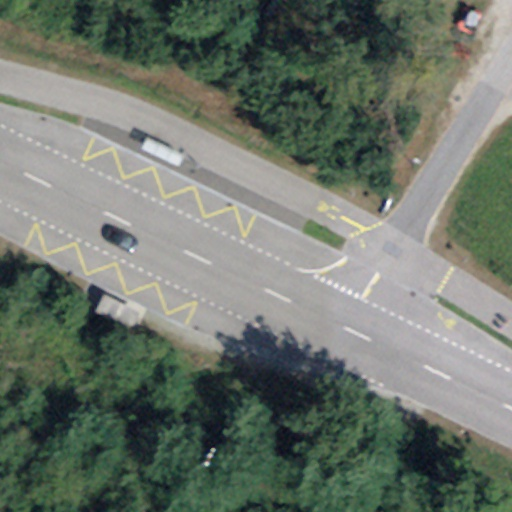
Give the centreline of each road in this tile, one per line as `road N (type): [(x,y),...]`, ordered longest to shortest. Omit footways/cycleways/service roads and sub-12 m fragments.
road 1 (secondary): [(361,341),(0,167)]
road 2 (residential): [(511,86),(361,341)]
road 3 (secondary): [(511,413),(361,341)]
